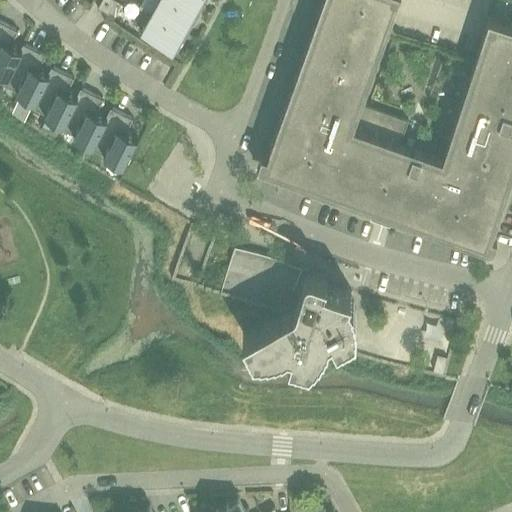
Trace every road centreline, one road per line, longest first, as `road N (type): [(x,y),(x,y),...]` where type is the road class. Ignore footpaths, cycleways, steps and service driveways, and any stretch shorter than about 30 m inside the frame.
road 1 (residential): [(235,138),(219,194),(361,252),(509,293)]
road 2 (residential): [(320,475),(72,486),(23,511)]
road 3 (residential): [(321,451),(445,449),(509,293)]
road 4 (residential): [(321,451),(153,434),(63,404)]
road 5 (residential): [(28,0),(75,40),(235,138)]
road 6 (residential): [(284,0),(235,138)]
